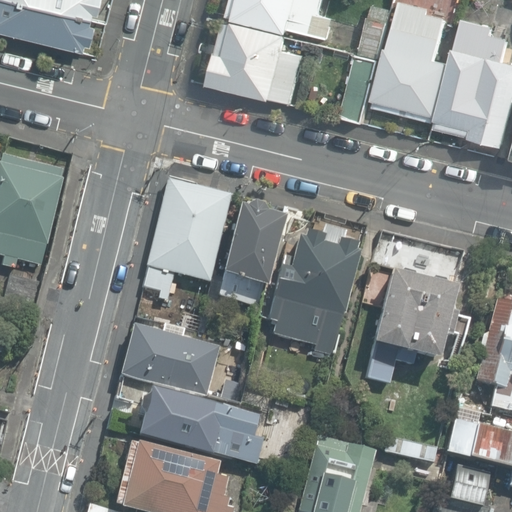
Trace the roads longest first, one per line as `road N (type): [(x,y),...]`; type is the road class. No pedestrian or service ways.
road 1 (unclassified): [(131,117),(35,511)]
road 2 (residential): [(511,210),(131,117)]
road 3 (residential): [(131,117),(0,82)]
road 4 (unclassified): [(161,0),(131,117)]
